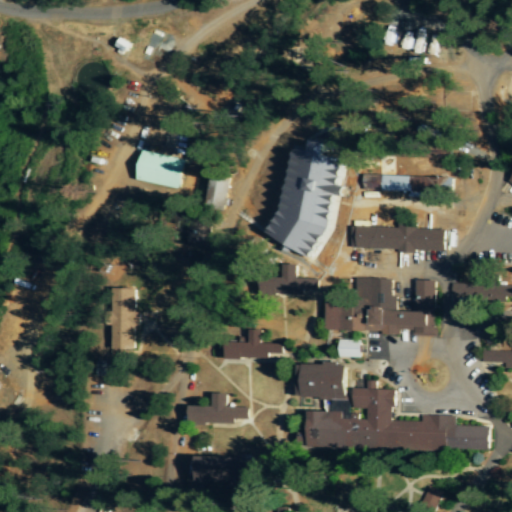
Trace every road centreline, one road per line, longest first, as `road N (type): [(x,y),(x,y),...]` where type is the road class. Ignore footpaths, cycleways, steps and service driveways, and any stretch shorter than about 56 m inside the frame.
road 1 (residential): [(442,511),(489,431),(451,325),(461,269),(487,214),(498,148),(498,66),(362,80),(312,95),(287,121),(210,262),(190,348),(175,511)]
road 2 (residential): [(123,149),(259,99),(341,0)]
road 3 (residential): [(167,0),(143,11),(78,12),(0,1)]
